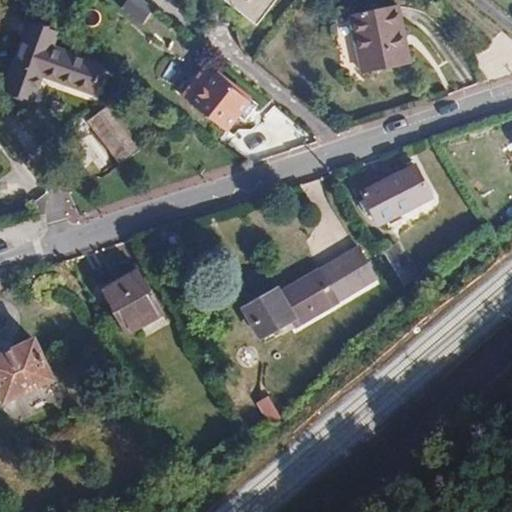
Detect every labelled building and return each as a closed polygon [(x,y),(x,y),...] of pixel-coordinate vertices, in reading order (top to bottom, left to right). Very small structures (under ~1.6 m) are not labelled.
[(229,0),(255,19),(269,0),(229,0)] [(400,3),(354,11),(365,71),(410,63),(400,3)] [(30,23),(24,38),(53,48),(58,33),(30,23)] [(24,38),(8,82),(36,92),(42,75),(59,81),(95,94),(105,66),(53,48),(24,38)] [(256,105),(248,98),(215,73),(212,77),(202,69),(195,77),(194,77),(180,94),(226,131),(237,118),(242,122),(246,118),(250,122),(257,114),(252,110),(256,105)] [(33,100),(36,92),(8,82),(5,91),(33,100)] [(88,124),(117,162),(138,147),(109,110),(88,124)] [(359,197),(362,204),(369,217),(375,227),(427,199),(412,169),(359,197)] [(369,217),(362,204),(355,207),(363,220),(369,217)] [(171,228),(154,233),(173,264),(187,255),(171,228)] [(378,256),(399,289),(413,279),(392,246),(378,256)] [(270,293),(239,311),(248,326),(242,330),(250,343),(287,321),(292,329),(333,303),(372,280),(355,249),(315,273),(273,298),(270,293)] [(136,272),(97,294),(120,335),(160,314),(136,272)] [(248,326),(239,311),(233,315),(242,330),(248,326)] [(0,404),(41,385),(22,345),(0,356),(0,404)] [(271,395),(257,402),(268,423),(281,417),(271,395)]
